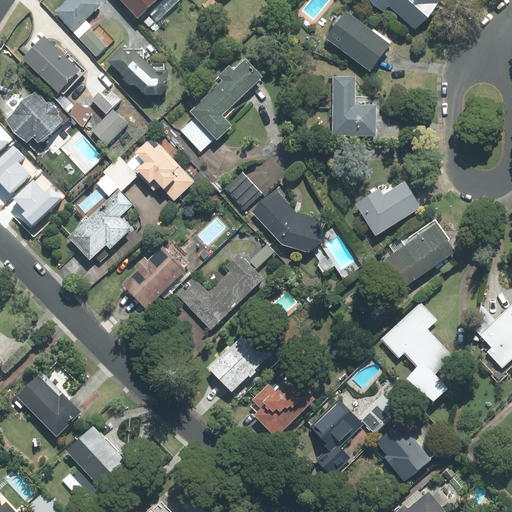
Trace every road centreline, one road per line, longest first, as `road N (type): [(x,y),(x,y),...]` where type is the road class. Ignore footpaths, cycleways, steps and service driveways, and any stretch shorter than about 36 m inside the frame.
road 1 (residential): [(285,511),(0,241)]
road 2 (residential): [(511,164),(499,182),(483,186),(466,178),(454,158),(455,91),(472,56)]
